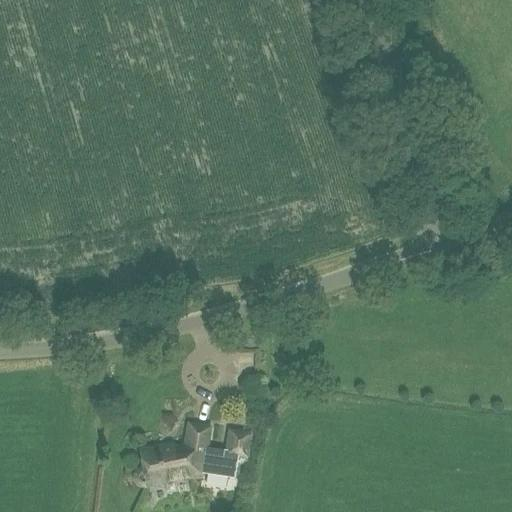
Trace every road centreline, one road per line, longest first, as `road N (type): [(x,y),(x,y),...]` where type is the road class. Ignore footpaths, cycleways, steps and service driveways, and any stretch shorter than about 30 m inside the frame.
road 1 (unclassified): [(448,250),(113,344),(0,352)]
road 2 (unclassified): [(448,250),(372,0)]
